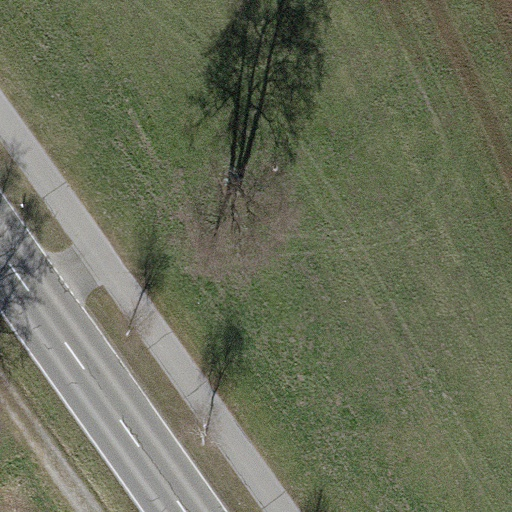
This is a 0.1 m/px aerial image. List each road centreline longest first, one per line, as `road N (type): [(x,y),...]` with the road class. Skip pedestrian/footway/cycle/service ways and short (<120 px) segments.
road 1 (secondary): [(185,511),(0,250)]
road 2 (track): [(87,511),(0,389)]
